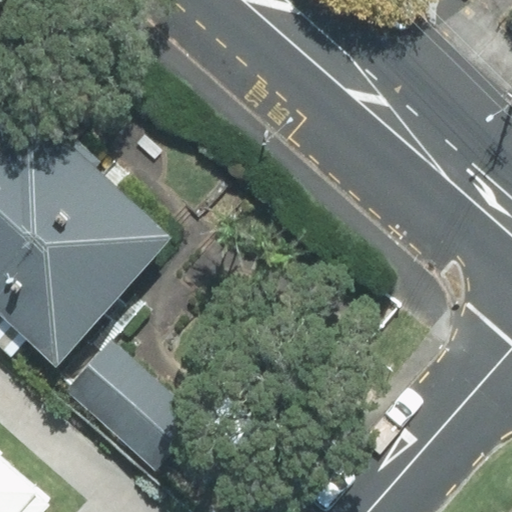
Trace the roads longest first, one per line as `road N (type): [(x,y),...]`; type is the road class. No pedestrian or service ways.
road 1 (tertiary): [(265,0),(511,215)]
road 2 (residential): [(373,511),(511,354)]
